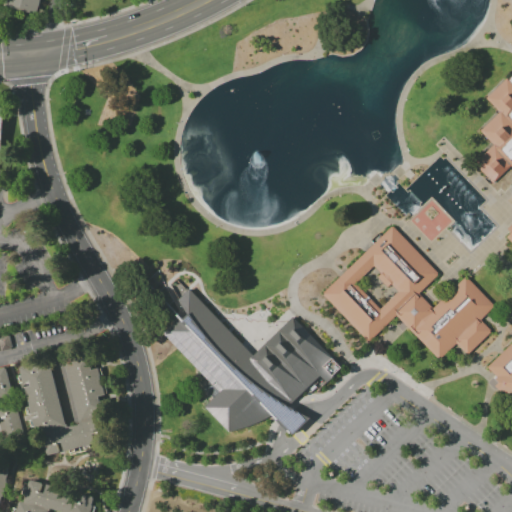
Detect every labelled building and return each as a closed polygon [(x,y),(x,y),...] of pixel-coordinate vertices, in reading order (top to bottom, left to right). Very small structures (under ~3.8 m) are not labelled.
[(5,0),(4,6),(36,15),(40,0),(5,0)] [(511,167),(478,131),(498,113),(484,97),(505,78),(506,79),(511,73),(511,167)] [(511,223),(502,233),(511,242),(511,223)] [(464,277),(489,300),(489,312),(479,320),(491,330),(469,354),(457,344),(439,361),(395,317),(366,342),(318,294),(390,227),(439,273),(419,293),(432,307),(433,308),(439,302),(439,301),(464,277)] [(284,406),(317,375),(324,383),(340,368),(293,316),(254,352),(191,286),(175,299),(181,311),(159,330),(210,384),(213,381),(221,389),(202,407),(226,432),(268,417),(284,406)] [(511,340),(511,405),(494,387),(499,382),(485,367),(511,340)] [(19,368),(49,360),(66,427),(80,423),(63,356),(94,348),(119,439),(44,459),(19,368)] [(0,400),(13,397),(5,369),(0,370),(0,400)] [(0,427),(0,408),(15,405),(23,438),(4,444),(0,427)] [(268,417),(287,434),(301,419),(284,406),(268,417)] [(0,508),(1,509),(9,470),(0,467),(0,508)] [(49,511),(50,510),(56,511),(90,511),(95,498),(24,479),(14,511),(49,511)]
